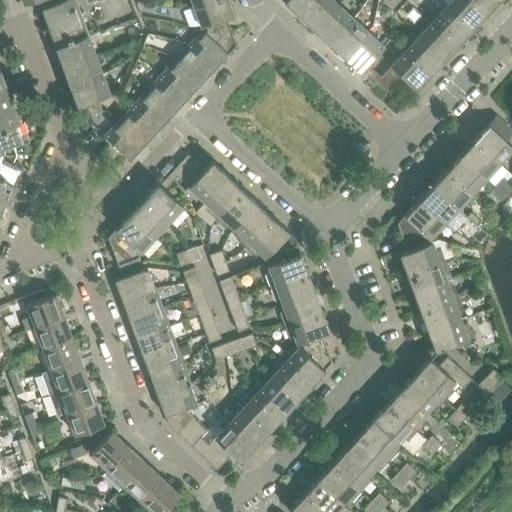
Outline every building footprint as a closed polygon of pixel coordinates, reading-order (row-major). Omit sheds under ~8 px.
[(61,0),(40,8),(48,28),(80,16),(74,0),(61,0)] [(233,14),(228,0),(211,0),(194,7),(201,26),(205,25),(225,17),(233,14)] [(299,15),(312,0),(284,0),(283,1),(299,15)] [(315,30),(338,4),(333,0),(312,0),(299,15),(315,30)] [(391,9),(399,0),(382,0),(391,9)] [(485,13),(471,0),(450,0),(446,5),(472,28),(485,13)] [(497,0),(471,0),(485,13),(497,0)] [(330,43),(353,18),(338,4),(315,30),(330,43)] [(472,28),(446,5),(433,19),(458,43),(472,28)] [(235,44),(225,17),(205,25),(207,30),(205,32),(227,53),(235,44)] [(345,58),(368,32),(353,18),(330,43),(345,58)] [(458,43),(433,19),(419,34),(444,58),(458,43)] [(227,53),(205,32),(202,29),(188,45),(213,68),(227,53)] [(141,37),(138,30),(125,36),(127,43),(141,37)] [(384,46),(368,32),(345,58),(360,71),(362,69),(384,89),(399,73),(391,65),(380,76),(367,64),(384,46)] [(444,58),(419,34),(405,50),(430,73),(444,58)] [(95,55),(88,36),(55,48),(62,67),(95,55)] [(213,68),(188,45),(174,60),(199,84),(213,68)] [(430,73),(405,50),(391,65),(399,73),(407,81),(416,88),(430,73)] [(102,73),(95,55),(62,67),(69,85),(102,73)] [(199,84),(174,60),(160,75),(185,98),(199,84)] [(97,98),(109,93),(102,73),(69,85),(81,117),(101,109),(97,98)] [(390,99),(407,81),(399,73),(384,89),(392,97),(390,99)] [(185,98),(160,75),(146,90),(171,113),(185,98)] [(0,109),(12,105),(6,88),(0,90),(0,109)] [(171,113),(146,90),(132,105),(157,129),(171,113)] [(19,123),(12,105),(0,109),(0,129),(16,124),(19,123)] [(157,129),(132,105),(118,120),(143,144),(157,129)] [(511,131),(495,115),(473,139),(499,162),(511,147),(511,131)] [(143,144),(118,120),(104,136),(129,159),(143,144)] [(22,141),(16,124),(0,129),(0,153),(16,154),(13,144),(22,141)] [(499,162),(473,139),(459,154),(485,177),(499,162)] [(369,153),(368,143),(352,143),(352,153),(369,153)] [(204,168),(185,151),(185,152),(187,154),(179,162),(196,177),(204,168)] [(0,177),(14,184),(21,167),(12,163),(16,154),(0,153),(0,177)] [(485,177),(459,154),(445,169),(471,192),(480,200),(494,185),(485,177)] [(204,200),(227,175),(211,160),(204,168),(196,177),(188,186),(184,190),(192,198),(196,193),(204,200)] [(196,177),(179,162),(159,184),(165,189),(177,176),(188,186),(196,177)] [(471,192),(445,169),(432,184),(457,207),(471,192)] [(215,218),(242,189),(227,175),(204,200),(208,205),(204,209),(215,218)] [(16,185),(14,184),(0,177),(0,199),(5,202),(8,203),(16,185)] [(502,178),(495,186),(504,195),(511,187),(502,178)] [(183,205),(165,189),(159,184),(157,182),(142,198),(168,221),(183,205)] [(467,216),(457,207),(432,184),(418,199),(443,222),(453,231),(467,216)] [(504,195),(495,186),(487,194),(497,203),(504,195)] [(234,228),(257,202),(242,189),(215,218),(225,228),(229,224),(234,228)] [(168,221),(142,198),(129,213),(154,236),(168,221)] [(443,222),(418,199),(404,214),(426,235),(429,238),(443,222)] [(245,246),(273,217),(257,202),(234,228),(238,232),(234,236),(245,246)] [(480,220),(471,211),(467,216),(476,225),(480,220)] [(154,236),(129,213),(115,228),(137,250),(140,252),(154,236)] [(426,235),(404,214),(396,222),(406,249),(427,241),(425,237),(426,235)] [(294,236),(273,217),(245,246),(255,256),(259,251),(265,256),(274,246),(276,252),(297,244),(294,236)] [(137,250),(115,228),(107,236),(117,264),(137,257),(138,256),(136,250),(137,250)] [(444,259),(438,245),(433,247),(430,240),(427,241),(406,249),(398,252),(406,273),(444,259)] [(201,258),(196,246),(186,250),(190,262),(201,258)] [(190,262),(186,250),(176,253),(180,265),(190,262)] [(225,260),(221,250),(209,254),(213,265),(225,260)] [(308,273),(300,252),(268,264),(270,271),(265,273),(270,287),(308,273)] [(445,280),(443,274),(448,272),(444,259),(406,273),(413,292),(445,280)] [(228,270),(225,260),(213,265),(217,275),(228,270)] [(154,287),(146,267),(112,279),(113,281),(115,281),(122,299),(154,287)] [(183,271),(187,281),(198,277),(194,267),(183,271)] [(315,292),(308,273),(270,287),(275,300),(279,298),(282,305),(315,292)] [(231,276),(219,281),(223,291),(235,287),(231,276)] [(198,277),(187,281),(190,291),(202,287),(198,277)] [(457,297),(452,284),(447,286),(445,280),(413,292),(420,311),(457,297)] [(161,307),(154,287),(122,299),(128,318),(161,307)] [(205,297),(202,287),(190,291),(194,301),(205,297)] [(238,298),(235,287),(223,291),(227,302),(238,298)] [(63,316),(55,293),(49,295),(47,288),(39,291),(42,298),(25,304),(30,317),(21,320),(24,330),(34,327),(63,316)] [(322,311),(315,292),(282,305),(284,310),(279,311),(284,325),(322,311)] [(209,307),(205,297),(194,301),(198,312),(209,307)] [(459,318),(457,313),(462,311),(457,297),(420,311),(427,330),(459,318)] [(242,308),(238,298),(227,302),(230,312),(242,308)] [(168,326),(161,307),(128,318),(127,318),(127,319),(129,319),(136,337),(168,326)] [(213,317),(209,307),(198,312),(201,322),(213,317)] [(246,317),(242,308),(230,312),(234,322),(246,317)] [(329,331),(322,311),(284,325),(289,339),(294,337),(296,343),(300,342),(321,334),(329,331)] [(71,337),(63,316),(34,327),(42,348),(71,337)] [(217,328),(213,317),(201,322),(205,332),(217,328)] [(249,327),(246,317),(234,322),(238,331),(249,327)] [(472,337),(466,323),(461,325),(459,318),(427,330),(434,350),(434,351),(434,352),(436,349),(450,344),(472,337)] [(175,345),(168,326),(136,337),(142,356),(175,345)] [(220,338),(217,328),(205,332),(209,342),(220,338)] [(252,333),(241,337),(246,348),(256,345),(252,333)] [(326,346),(321,334),(300,342),(302,347),(301,349),(306,353),(326,346)] [(79,358),(71,337),(42,348),(50,369),(79,358)] [(246,348),(241,337),(231,340),(235,352),(246,348)] [(235,352),(231,340),(221,344),(225,356),(235,352)] [(225,356),(221,344),(211,348),(215,360),(225,356)] [(175,345),(142,356),(141,356),(141,358),(143,357),(150,376),(182,364),(175,345)] [(310,384),(331,361),(326,346),(306,353),(301,349),(298,346),(290,354),(287,351),(281,357),(310,384)] [(429,356),(414,372),(444,400),(454,389),(449,385),(454,380),(462,388),(471,378),(447,356),(438,365),(430,357),(430,356),(429,356)] [(310,384),(281,357),(274,365),(278,368),(270,376),(296,399),(310,384)] [(87,380),(79,358),(50,369),(41,373),(49,394),(87,380)] [(189,383),(182,364),(150,376),(157,394),(155,395),(156,396),(157,395),(189,383)] [(487,393),(502,377),(492,368),(478,384),(487,393)] [(20,380),(16,370),(8,373),(12,383),(20,380)] [(444,400),(414,372),(400,387),(425,411),(430,406),(434,410),(444,400)] [(296,399),(270,376),(263,384),(259,380),(252,387),(282,414),(296,399)] [(496,402),(510,387),(501,379),(487,394),(496,402)] [(24,391),(20,380),(12,383),(16,393),(24,391)] [(95,401),(87,380),(49,394),(57,415),(66,411),(95,401)] [(197,403),(189,383),(157,395),(164,415),(165,415),(185,407),(197,403)] [(282,414),(252,387),(246,395),(250,398),(242,406),(268,429),(282,414)] [(425,411),(400,387),(386,402),(416,430),(425,420),(421,416),(425,411)] [(13,405),(9,394),(2,396),(6,407),(13,405)] [(103,423),(95,401),(66,411),(74,434),(103,423)] [(471,410),(462,401),(454,409),(464,418),(471,410)] [(416,430),(386,402),(372,418),(398,441),(402,436),(407,440),(416,430)] [(17,416),(13,405),(6,407),(10,418),(17,416)] [(268,429),(242,406),(235,414),(231,410),(224,417),(254,445),(268,429)] [(173,429),(188,413),(187,412),(185,407),(165,415),(168,424),(173,429)] [(464,418),(454,409),(447,417),(457,426),(464,418)] [(35,423),(31,412),(24,415),(28,426),(35,423)] [(182,438),(197,421),(188,413),(173,429),(182,438)] [(254,445),(224,417),(218,425),(222,428),(215,437),(223,445),(231,452),(239,460),(254,445)] [(398,441),(372,418),(358,433),(388,461),(397,450),(393,446),(398,441)] [(201,436),(207,430),(197,421),(182,438),(191,445),(200,436),(201,436)] [(39,434),(35,423),(28,426),(32,437),(39,434)] [(107,470),(129,447),(110,430),(89,453),(107,470)] [(388,461),(358,433),(344,448),(369,472),(373,467),(378,471),(388,461)] [(441,443),(432,434),(427,439),(436,448),(441,443)] [(29,447),(25,436),(18,439),(22,450),(29,447)] [(208,461),(223,445),(215,437),(208,444),(201,436),(200,436),(191,445),(208,461)] [(436,448),(427,439),(422,444),(432,453),(436,448)] [(216,469),(231,452),(223,445),(208,461),(216,469)] [(33,458),(29,447),(22,450),(26,461),(33,458)] [(124,485),(146,462),(129,447),(107,470),(102,475),(118,490),(124,485)] [(369,472),(344,448),(330,463),(360,491),(370,480),(365,476),(369,472)] [(141,500),(162,478),(146,462),(124,485),(141,500)] [(415,470),(406,462),(399,470),(408,479),(415,470)] [(360,491),(330,463),(317,478),(342,502),(346,497),(351,501),(360,491)] [(408,479),(399,470),(391,478),(401,487),(408,479)] [(72,486),(73,478),(62,476),(61,484),(72,486)] [(82,488),(84,480),(73,478),(72,486),(82,488)] [(153,511),(161,511),(179,493),(162,478),(141,500),(153,511)] [(342,502),(317,478),(303,493),(323,511),(340,511),(342,511),(338,506),(342,502)] [(388,501),(378,492),(371,500),(380,509),(388,501)] [(323,511),(303,493),(288,509),(292,511),(323,511)] [(64,509),(66,498),(58,497),(56,508),(64,509)] [(377,511),(380,509),(371,500),(364,508),(367,511),(377,511)]
